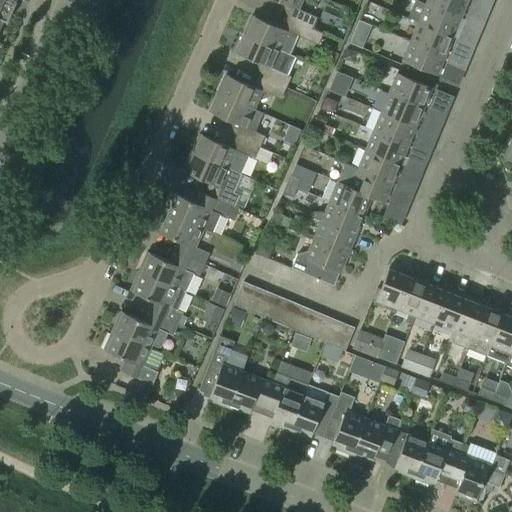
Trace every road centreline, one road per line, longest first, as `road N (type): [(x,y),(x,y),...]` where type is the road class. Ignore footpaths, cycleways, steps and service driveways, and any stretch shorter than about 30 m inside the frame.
road 1 (tertiary): [(342,511),(0,380)]
road 2 (residential): [(224,0),(96,284)]
road 3 (residential): [(96,284),(79,333),(38,364),(8,347),(16,307),(43,284),(71,280)]
road 4 (residential): [(511,6),(438,172)]
road 5 (tertiary): [(0,147),(64,0)]
road 6 (residential): [(480,269),(496,243),(502,198),(469,176),(438,172)]
road 7 (residential): [(438,172),(414,238),(480,269)]
